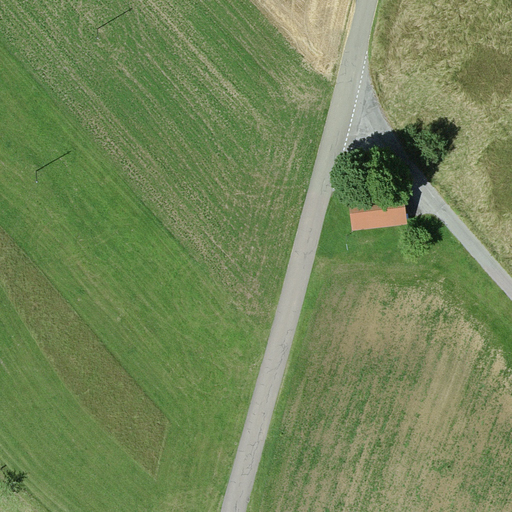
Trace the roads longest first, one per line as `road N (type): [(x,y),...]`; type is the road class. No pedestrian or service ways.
road 1 (unclassified): [(371,0),(239,511)]
road 2 (track): [(511,286),(354,88)]
